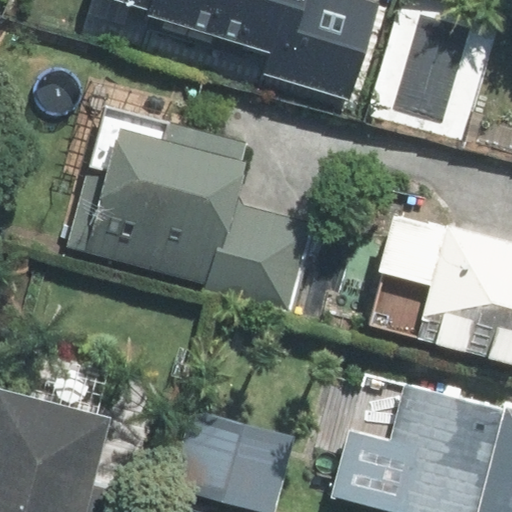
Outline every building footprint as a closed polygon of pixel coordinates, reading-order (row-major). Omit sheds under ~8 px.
[(91,0),(82,32),(351,113),(385,0),(384,0),(91,0)] [(165,135),(98,117),(87,161),(104,165),(100,181),(80,176),(61,245),(290,305),(312,219),(236,199),(247,159),(241,157),(246,138),(169,118),(165,135)] [(511,237),(445,221),(423,312),(511,333),(511,237)] [(511,511),(511,405),(403,381),(386,453),(342,442),(330,493),(412,511),(511,511)] [(0,384),(0,511),(113,511),(120,485),(96,479),(112,411),(0,384)] [(290,445),(186,418),(171,475),(275,502),(290,445)]
